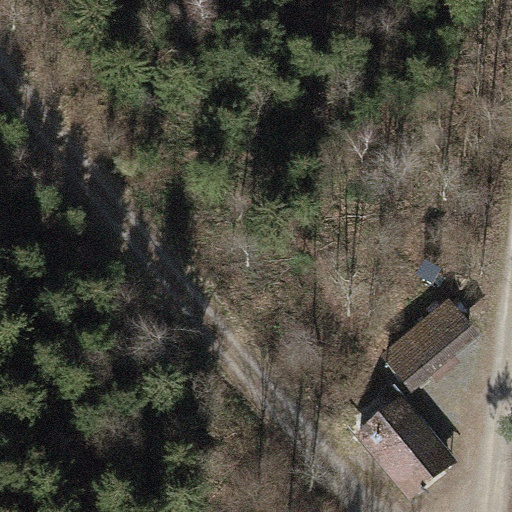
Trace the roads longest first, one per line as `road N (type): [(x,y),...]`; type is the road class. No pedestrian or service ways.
road 1 (track): [(370,511),(0,70)]
road 2 (track): [(489,511),(511,320)]
